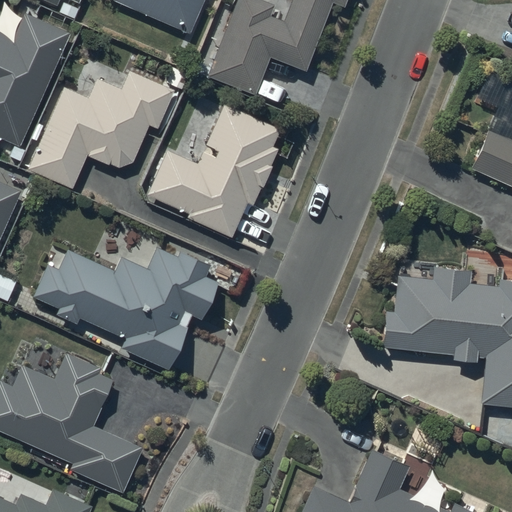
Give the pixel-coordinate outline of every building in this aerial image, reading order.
[(110,0),(110,2),(189,36),(204,0),(110,0)] [(292,0),(283,26),(267,20),(274,3),(266,0),(232,0),(202,80),(257,100),(272,62),(305,74),(331,5),(343,10),(346,0),(292,0)] [(10,36),(0,31),(0,135),(18,144),(68,30),(21,10),(10,36)] [(174,91),(127,73),(120,89),(94,79),(87,99),(62,91),(25,171),(71,191),(86,159),(116,169),(131,163),(149,128),(157,131),(174,91)] [(279,131),(224,108),(199,167),(165,152),(146,198),(188,216),(186,220),(230,239),(245,203),(255,207),(277,151),(272,149),(279,131)] [(511,142),(487,132),(469,171),(511,190),(511,237),(511,238),(511,237),(511,142)] [(0,238),(20,192),(0,182),(0,238)] [(210,265),(180,252),(178,258),(156,249),(147,268),(117,256),(111,269),(65,249),(57,268),(44,263),(29,299),(56,310),(53,316),(76,326),(78,320),(125,340),(121,347),(166,366),(189,313),(200,317),(214,285),(203,280),(210,265)] [(432,282),(395,279),(392,316),(384,315),(381,349),(482,358),(478,407),(511,409),(511,279),(499,279),(498,287),(469,285),(470,274),(433,270),(432,282)] [(15,282),(0,275),(0,299),(6,302),(15,282)] [(140,448),(92,428),(112,381),(99,375),(101,370),(63,354),(52,379),(19,364),(10,386),(0,381),(0,435),(70,465),(68,471),(120,493),(140,448)] [(406,467),(369,451),(346,503),(311,488),(300,511),(469,511),(453,504),(449,511),(447,511),(396,489),(406,467)] [(0,511),(91,511),(94,506),(49,487),(42,504),(19,494),(14,506),(0,499),(0,511)]
